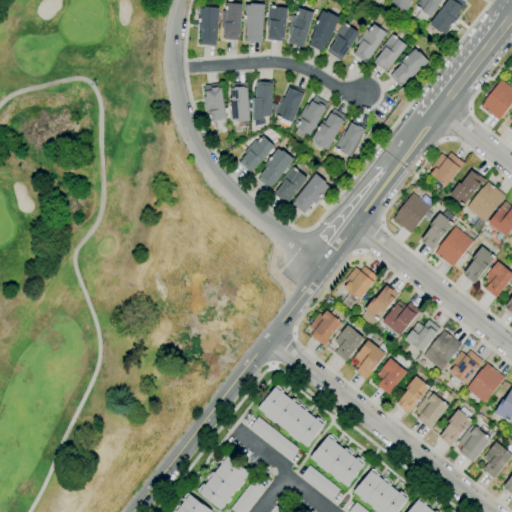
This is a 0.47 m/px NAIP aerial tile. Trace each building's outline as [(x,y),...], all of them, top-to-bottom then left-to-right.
[(411,0),(406,11),(394,5),(395,4),(390,2),(390,0),(411,0)] [(440,0),(423,24),(415,17),(420,10),(414,6),(418,0),(440,0)] [(444,34),(441,32),(440,33),(428,24),(448,0),(459,0),(464,4),(455,15),(458,18),(444,34)] [(238,40),(223,39),(224,28),(220,28),(222,11),(225,11),(226,3),(241,4),(238,40)] [(261,43),(245,42),(246,28),(243,28),(245,5),(250,5),(250,3),(264,5),(261,43)] [(283,42),(267,40),(269,28),(265,27),(268,6),(287,8),(283,42)] [(215,46),(200,45),(202,31),(198,30),(200,8),(204,8),(205,7),(219,8),(215,46)] [(302,48),(288,43),(290,36),(289,36),(290,32),(288,31),(293,15),(295,16),(298,8),(313,13),(302,48)] [(321,52),(308,45),(313,35),(310,33),(322,11),(327,14),(328,12),(339,18),(321,52)] [(339,61),(327,53),(335,41),(332,39),(344,22),(359,32),(339,61)] [(365,63),(353,55),(358,46),(356,44),(366,29),(368,31),(373,24),(386,32),(365,63)] [(385,72),(373,62),(381,52),(378,50),(391,34),(406,46),(385,72)] [(399,87),(389,76),(400,66),(398,63),(415,49),(418,52),(419,51),(428,62),(399,87)] [(511,103),(498,121),(480,106),(484,101),(483,101),(500,80),(511,88),(511,103)] [(235,122),(235,120),(230,120),(228,98),(232,98),(231,84),(246,82),(249,121),(235,122)] [(210,122),(209,114),(206,114),(203,97),(206,96),(204,86),(219,83),(226,119),(210,122)] [(263,120),(252,120),(253,89),(256,89),(256,83),(271,83),(271,117),(263,117),(263,120)] [(289,126),(278,121),(280,118),(274,116),(282,97),(285,98),(290,85),(304,91),(289,126)] [(309,135),(296,127),(299,120),(297,119),(306,104),(309,106),(314,96),(327,103),(309,135)] [(326,150),(315,143),(316,142),(311,139),(321,123),(324,125),(333,109),(345,117),(326,150)] [(350,156),(334,148),(343,130),(345,132),(351,120),(365,127),(350,156)] [(249,174),(237,163),(244,156),(242,154),(255,140),(257,142),(262,136),(274,146),(249,174)] [(268,189),(257,180),(265,170),(262,167),(278,148),(282,151),(282,150),(292,159),(268,189)] [(445,186),(429,174),(433,169),(430,167),(441,153),(446,157),(449,153),(463,163),(445,186)] [(285,205),(273,195),(282,185),(279,182),(292,166),(307,178),(285,205)] [(462,206),(448,195),(458,182),(460,184),(471,171),(474,173),(475,172),(484,179),(462,206)] [(303,213),(291,204),(315,174),(326,183),(324,184),(328,187),(317,201),(315,199),(303,213)] [(484,222),(465,208),(481,187),(482,188),(487,182),(504,196),(484,222)] [(410,233),(391,219),(392,218),(393,218),(397,214),(396,213),(412,193),(430,208),(410,233)] [(511,228),(505,237),(487,223),(504,202),(511,207),(511,206),(511,228)] [(431,250),(420,241),(432,227),(429,225),(439,213),(441,215),(445,210),(453,216),(449,221),(452,224),(431,250)] [(452,267),(434,253),(454,227),(472,241),(452,267)] [(473,284),(461,274),(473,260),(471,259),(481,247),(494,257),(473,284)] [(511,276),(495,298),(483,289),(489,282),(483,278),(497,261),(511,274),(511,276)] [(359,300),(343,288),(346,284),(343,282),(354,267),(359,271),(363,266),(377,276),(359,300)] [(370,326),(359,317),(365,311),(364,310),(373,297),(376,299),(387,285),(398,294),(377,321),(376,319),(370,326)] [(511,292),(501,307),(511,315),(511,292)] [(399,336),(381,322),(398,300),(406,306),(409,302),(419,310),(399,336)] [(323,346),(310,335),(313,330),(308,327),(319,313),(322,316),(326,311),(330,314),(335,307),(345,314),(343,316),(345,317),(343,320),(341,319),(339,321),(341,322),(323,346)] [(421,351),(405,339),(417,323),(422,327),(428,320),(439,328),(421,351)] [(345,361),(333,352),(339,345),(333,341),(339,334),(347,325),(363,338),(345,361)] [(441,371),(422,356),(438,336),(439,337),(443,331),(461,345),(441,371)] [(365,380),(355,372),(358,368),(351,362),(368,341),(377,348),(381,343),(387,348),(383,353),(385,354),(365,380)] [(464,384),(449,372),(453,367),(449,365),(460,351),(465,356),(469,351),(482,361),(464,384)] [(387,395),(376,386),(382,379),(376,374),(382,367),(382,368),(389,358),(394,362),(401,354),(411,363),(404,371),(406,372),(387,395)] [(484,403),(466,389),(486,363),(504,377),(484,403)] [(407,413),(396,405),(407,390),(405,389),(415,376),(428,386),(407,413)] [(306,447),(299,441),(298,443),(287,434),(288,433),(275,423),(274,424),(264,415),(257,410),(275,387),(277,386),(283,391),(282,393),(292,401),(294,398),(307,409),(307,412),(315,419),(316,417),(323,422),(323,424),(306,447)] [(511,415),(508,422),(505,420),(506,419),(503,417),(503,418),(494,413),(502,399),(504,401),(511,386),(511,415)] [(430,429),(416,418),(420,413),(415,410),(424,397),(428,399),(432,394),(448,406),(430,429)] [(449,447),(438,438),(450,423),(448,422),(457,410),(459,411),(462,407),(471,414),(468,418),(470,420),(449,447)] [(289,459),(249,427),(257,417),(297,449),(289,459)] [(471,462),(458,452),(462,447),(457,443),(467,429),(471,432),(475,427),(490,439),(471,462)] [(346,487),(339,481),(338,482),(333,478),(334,477),(327,472),(327,473),(316,465),(317,464),(310,459),(328,436),(330,435),(336,440),(334,442),(344,449),(345,448),(351,453),(351,455),(356,459),(357,457),(363,462),(364,464),(346,487)] [(493,478),(482,469),(487,463),(482,458),(495,442),(511,455),(493,478)] [(220,510),(200,495),(201,494),(199,493),(198,492),(198,490),(202,484),(204,485),(208,480),(207,480),(207,478),(212,472),(214,473),(221,464),(219,463),(224,456),(226,456),(227,456),(240,467),(241,467),(248,473),(243,480),(244,481),(236,492),(234,491),(230,497),(231,498),(226,504),(225,503),(220,510)] [(331,500),(301,476),(309,466),(339,489),(331,500)] [(396,511),(375,511),(371,508),(372,507),(365,502),(365,503),(359,499),(360,498),(353,492),(361,481),(362,481),(370,471),(371,470),(373,470),(379,475),(378,477),(382,480),(383,479),(385,479),(391,484),(390,486),(399,493),(400,491),(406,496),(407,498),(406,499),(399,508),(399,509),(396,511)] [(511,495),(502,488),(511,474),(511,495)] [(244,511),(233,511),(230,509),(254,479),(264,487),(244,511)] [(172,511),(177,506),(178,506),(179,507),(183,502),(181,501),(186,494),(188,494),(201,504),(211,511),(210,511),(172,511)] [(406,511),(409,509),(410,510),(418,500),(419,499),(421,499),(426,504),(425,505),(432,511),(435,511),(436,511),(437,511),(406,511)] [(347,511),(355,503),(366,511),(347,511)]
